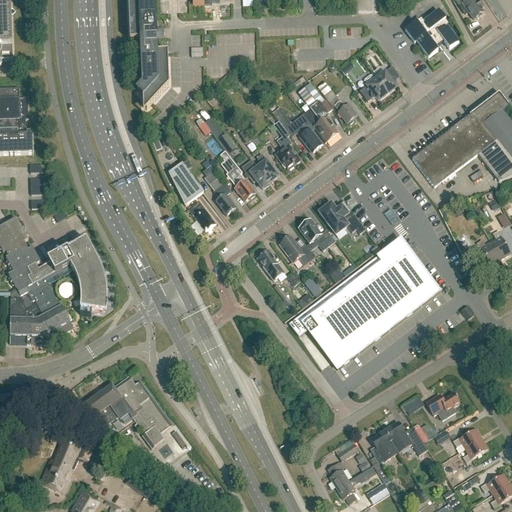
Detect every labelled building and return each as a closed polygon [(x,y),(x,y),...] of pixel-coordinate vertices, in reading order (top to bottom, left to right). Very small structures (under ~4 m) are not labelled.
[(0,0),(0,61),(13,61),(10,0),(0,0)] [(156,31),(156,29),(154,0),(127,0),(129,42),(140,42),(142,88),(137,93),(142,99),(143,115),(169,87),(167,53),(157,54),(156,39),(162,38),(161,31),(156,31)] [(468,0),(467,0),(457,0),(461,5),(462,7),(459,9),(465,16),(468,14),(473,22),(475,20),(476,21),(482,16),(481,16),(484,14),(481,10),(482,9),(478,2),(476,3),(473,0),(468,0)] [(156,23),(166,22),(165,13),(156,13),(156,23)] [(448,27),(444,22),(445,22),(438,13),(423,24),(421,21),(416,24),(405,32),(414,44),(416,43),(428,59),(437,52),(435,49),(443,43),(449,51),(458,44),(446,29),(448,27)] [(202,58),(202,53),(197,54),(196,49),(191,49),(191,58),(202,58)] [(340,71),(344,76),(349,72),(345,67),(340,71)] [(399,79),(391,69),(375,81),(387,97),(397,89),(394,86),(395,86),(395,85),(395,84),(395,83),(394,83),(399,79)] [(378,104),(387,97),(375,81),(359,93),(367,104),(372,100),(373,101),(374,101),(375,101),(378,104)] [(330,113),(335,109),(334,107),(339,104),(340,103),(325,84),(318,89),(327,101),(324,102),(323,103),(330,113)] [(312,128),(314,131),(325,145),(338,136),(324,118),(330,113),(323,103),(324,102),(310,85),(298,95),(310,111),(303,116),(310,126),(311,126),(312,128)] [(0,157),(34,156),(33,135),(32,135),(32,136),(26,136),(26,122),(29,122),(28,100),(19,100),(19,90),(0,90),(0,157)] [(511,125),(501,112),(507,108),(498,97),(469,119),(511,171),(511,125)] [(339,113),(338,114),(347,126),(348,125),(349,127),(354,123),(352,122),(356,118),(351,112),(353,111),(349,105),(344,109),(339,104),(334,107),(335,109),(339,113)] [(310,126),(303,116),(292,125),(280,109),(272,115),(278,123),(289,138),(291,140),(297,136),(312,155),(322,147),(311,133),(314,131),(312,128),(311,126),(310,126)] [(499,183),(511,178),(511,171),(469,119),(441,140),(463,168),(478,157),(499,183)] [(211,133),(228,156),(237,150),(226,136),(221,139),(209,121),(205,124),(211,133)] [(287,140),(289,138),(278,123),(273,127),(282,139),(276,143),(283,152),(276,157),(287,172),(299,162),(292,153),(293,152),(290,148),(292,146),(287,140)] [(198,127),(205,137),(210,134),(203,124),(198,127)] [(247,146),(253,141),(243,127),(240,129),(242,133),(239,135),(247,146)] [(258,151),(258,152),(270,143),(263,134),(259,137),(255,141),(252,143),(258,151)] [(434,189),(463,168),(441,140),(413,161),(434,189)] [(217,154),(221,159),(226,156),(222,150),(217,154)] [(257,170),(269,186),(278,179),(272,172),(273,171),(262,156),(256,161),(261,167),(257,170)] [(245,183),(240,177),(242,175),(230,159),(220,166),(237,189),(234,191),(238,196),(240,196),(245,203),(255,196),(245,183)] [(226,218),(236,211),(226,198),(230,194),(224,186),(225,185),(215,172),(209,164),(203,168),(205,172),(202,174),(206,178),(204,180),(214,193),(213,194),(219,201),(215,204),(226,218)] [(185,208),(203,195),(182,166),(169,175),(185,208)] [(269,186),(257,170),(253,173),(248,166),(242,170),(253,186),(256,183),(262,191),(269,186)] [(31,176),(44,175),(44,167),(30,168),(31,176)] [(31,198),(44,197),(44,181),(31,182),(31,198)] [(475,204),(481,217),(490,213),(484,200),(475,204)] [(32,212),(37,211),(45,211),(45,203),(31,204),(32,212)] [(205,234),(215,227),(210,220),(205,213),(198,204),(188,211),(195,220),(195,221),(205,234)] [(365,232),(344,204),(343,204),(353,217),(349,219),(347,216),(342,220),(331,206),(319,215),(336,237),(347,228),(352,235),(356,232),(360,237),(365,232)] [(509,217),(511,215),(511,210),(508,204),(503,207),(509,217)] [(493,216),(500,226),(507,222),(500,212),(493,216)] [(485,234),(492,231),(485,218),(478,222),(485,234)] [(86,241),(84,242),(53,259),(53,260),(47,263),(49,266),(38,272),(35,267),(40,264),(40,263),(35,254),(32,250),(28,252),(24,244),(28,242),(28,241),(27,241),(24,235),(26,234),(24,235),(20,228),(16,220),(0,229),(0,249),(3,255),(3,256),(5,254),(8,259),(6,260),(13,274),(8,277),(16,290),(12,293),(11,293),(11,295),(10,297),(12,300),(11,301),(11,309),(11,308),(10,338),(27,339),(27,345),(45,345),(73,330),(70,324),(62,309),(61,309),(49,288),(48,288),(48,287),(74,273),(77,278),(79,284),(80,290),(81,296),(81,301),(81,307),(80,316),(91,318),(91,316),(106,318),(107,307),(107,304),(107,302),(107,299),(107,296),(107,293),(107,291),(106,288),(106,285),(105,283),(104,280),(104,278),(103,275),(102,273),(101,270),(100,268),(99,265),(98,263),(97,261),(86,241)] [(335,244),(326,233),(322,236),(311,222),(305,226),(303,226),(300,228),(300,230),(299,231),(310,245),(314,242),(323,253),(335,244)] [(491,244),(500,262),(511,256),(501,239),(502,239),(499,233),(493,236),(496,241),(491,244)] [(466,252),(472,248),(465,235),(458,238),(466,252)] [(289,240),(287,238),(280,243),(282,246),(280,247),(293,265),(298,262),(303,269),(315,260),(306,247),(301,251),(291,239),(289,240)] [(500,262),(491,244),(486,247),(483,242),(476,245),(480,251),(481,251),(490,268),(500,262)] [(297,336),(305,330),(337,372),(440,293),(439,293),(405,248),(395,247),(388,252),(289,327),(297,336)] [(374,256),(380,252),(377,248),(371,252),(374,256)] [(274,282),(284,275),(277,266),(278,266),(268,253),(258,261),(263,268),(262,269),(267,274),(268,274),(274,282)] [(294,289),(300,284),(293,274),(286,279),(294,289)] [(305,287),(308,294),(317,290),(313,283),(305,287)] [(286,305),(290,302),(278,286),(274,289),(286,305)] [(468,323),(474,318),(467,308),(461,313),(468,323)] [(129,380),(114,390),(131,413),(128,415),(132,420),(133,420),(142,432),(145,436),(142,438),(152,451),(164,442),(160,437),(172,428),(152,399),(141,384),(135,388),(129,380)] [(131,413),(114,390),(112,387),(113,387),(112,386),(77,411),(87,424),(95,435),(118,418),(120,421),(128,415),(131,413)] [(426,406),(434,418),(438,416),(443,423),(456,415),(453,410),(461,405),(454,395),(443,402),(440,397),(426,406)] [(385,434),(399,456),(412,447),(419,458),(428,453),(415,433),(407,438),(399,425),(385,434)] [(465,451),(482,441),(476,431),(459,441),(459,440),(453,444),(457,449),(462,446),(465,451)] [(439,446),(450,439),(447,433),(435,440),(439,446)] [(376,460),(380,467),(399,456),(385,434),(371,442),(376,450),(371,452),(376,460)] [(81,453),(80,453),(82,449),(64,441),(54,463),(50,461),(39,486),(63,496),(78,463),(83,465),(84,462),(88,464),(93,454),(83,449),(81,453)] [(482,441),(465,451),(468,457),(463,460),(467,466),(472,462),(472,461),(488,451),(482,441)] [(342,464),(359,453),(354,446),(337,457),(342,464)] [(377,474),(383,471),(380,467),(376,460),(370,463),(377,474)] [(337,491),(349,483),(343,473),(344,472),(340,465),(328,472),(332,478),(330,480),(337,491)] [(142,496),(149,484),(133,474),(123,486),(142,500),(144,497),(142,496)] [(493,497),(510,486),(504,476),(487,486),(481,489),(484,495),(490,492),(493,497)] [(471,487),(480,482),(477,477),(468,483),(471,487)] [(337,491),(343,502),(346,500),(350,507),(358,502),(357,502),(361,500),(357,494),(356,494),(353,489),(362,484),(358,478),(349,483),(337,491)] [(144,497),(142,500),(157,510),(167,496),(149,484),(142,496),(144,497)] [(360,490),(364,497),(372,492),(368,485),(360,490)] [(366,496),(372,505),(388,494),(383,486),(366,496)] [(511,489),(510,486),(493,497),(496,502),(491,505),(494,511),(500,507),(511,498),(511,489)] [(445,501),(451,511),(454,511),(463,507),(454,494),(445,501)] [(93,511),(98,504),(84,495),(76,509),(77,510),(75,511),(93,511)]
